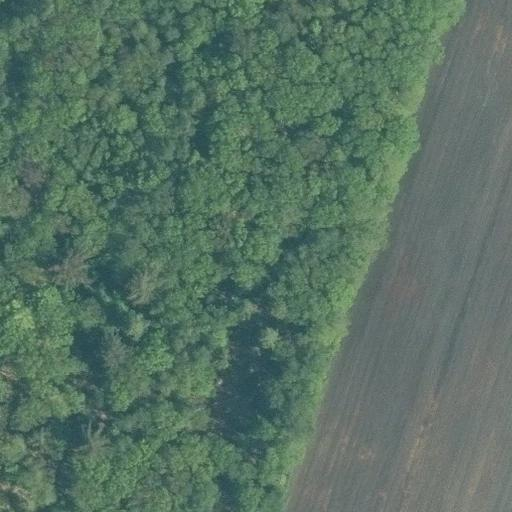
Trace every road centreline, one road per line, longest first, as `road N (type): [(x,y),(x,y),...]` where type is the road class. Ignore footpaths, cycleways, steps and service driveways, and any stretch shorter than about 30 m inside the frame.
road 1 (track): [(59,511),(226,0)]
road 2 (tertiary): [(0,247),(84,0)]
